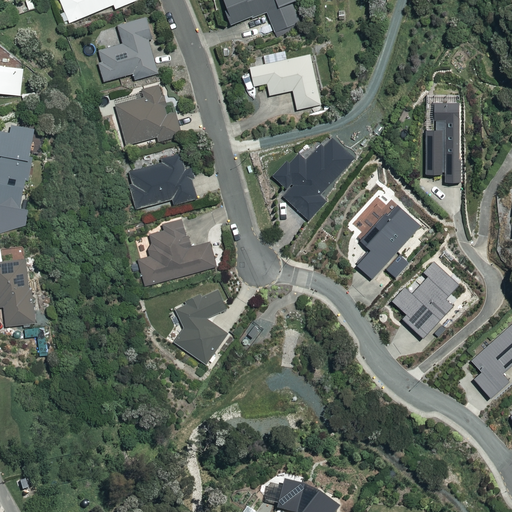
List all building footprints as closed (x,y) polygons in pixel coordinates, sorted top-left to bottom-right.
[(60,0),(70,23),(114,5),(116,9),(138,0),(60,0)] [(225,0),(230,12),(227,13),(231,25),(268,12),(275,31),(300,22),(293,1),(295,0),(225,0)] [(153,39),(147,18),(119,26),(124,44),(100,50),(103,62),(99,63),(104,82),(134,73),(135,79),(159,72),(150,39),(153,39)] [(287,60),(286,51),(265,55),(267,65),(251,68),(255,86),(268,83),(271,95),(294,91),(297,109),(321,104),(311,55),(287,60)] [(25,68),(0,65),(0,93),(22,96),(25,68)] [(167,108),(161,85),(144,90),(146,98),(116,106),(128,146),(158,137),(159,141),(182,135),(174,106),(167,108)] [(444,170),(444,180),(461,180),(461,157),(459,157),(460,100),(434,100),(434,118),(436,118),(436,127),(426,127),(426,172),(442,172),(442,170),(444,170)] [(36,128),(13,124),(12,133),(1,132),(0,135),(0,186),(0,233),(25,237),(29,211),(23,198),(26,179),(28,179),(36,128)] [(289,186),(291,188),(283,196),(308,219),(326,200),(320,194),(356,157),(335,136),(324,147),(322,145),(307,160),(299,153),(275,177),(286,189),(289,186)] [(185,170),(181,154),(161,159),(162,163),(130,172),(133,184),(130,184),(136,209),(173,200),(174,204),(198,198),(190,169),(185,170)] [(356,262),(372,277),(421,224),(397,202),(388,212),(385,210),(359,238),(370,247),(356,262)] [(191,247),(183,220),(164,225),(165,231),(150,235),(153,246),(148,247),(150,256),(138,259),(146,286),(217,266),(210,242),(191,247)] [(0,307),(4,307),(7,326),(23,324),(24,328),(31,327),(30,323),(36,323),(29,259),(0,262),(0,307)] [(207,319),(218,313),(220,316),(227,312),(225,309),(229,307),(218,287),(202,295),(201,293),(184,302),(186,305),(176,310),(185,327),(175,342),(206,364),(228,333),(207,319)] [(474,377),(491,395),(510,379),(503,371),(511,363),(511,320),(471,358),(482,370),(474,377)] [(296,511),(332,511),(338,504),(317,489),(302,482),(282,477),(275,507),(295,511),(296,511)]
